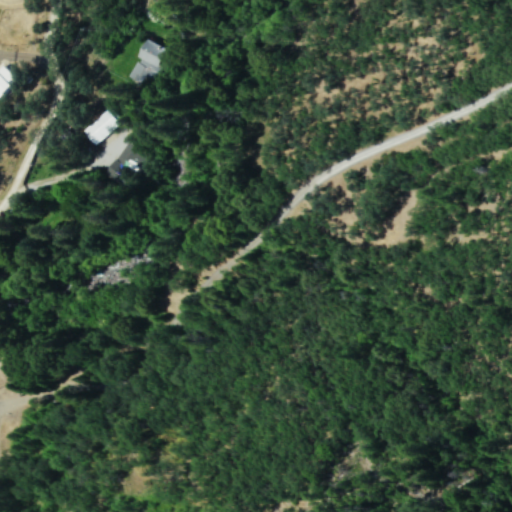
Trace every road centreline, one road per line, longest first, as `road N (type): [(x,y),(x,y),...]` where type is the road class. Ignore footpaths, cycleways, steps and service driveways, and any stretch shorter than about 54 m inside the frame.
road 1 (residential): [(0,405),(74,371),(158,314),(310,183),(511,83)]
road 2 (residential): [(52,0),(44,53),(53,110),(0,205)]
